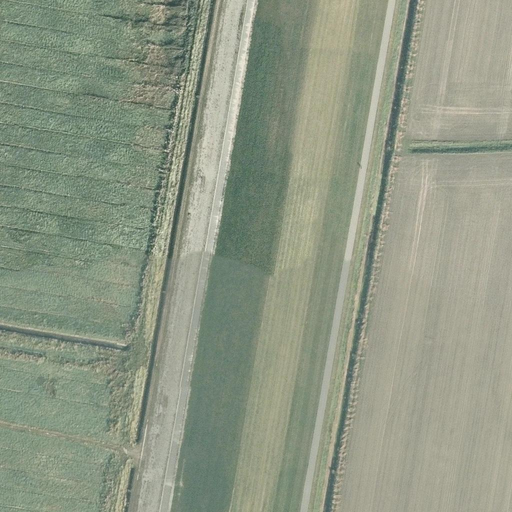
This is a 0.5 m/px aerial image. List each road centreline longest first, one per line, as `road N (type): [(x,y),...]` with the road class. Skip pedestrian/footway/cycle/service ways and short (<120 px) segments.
road 1 (track): [(254,0),(164,511)]
road 2 (track): [(306,511),(393,0)]
